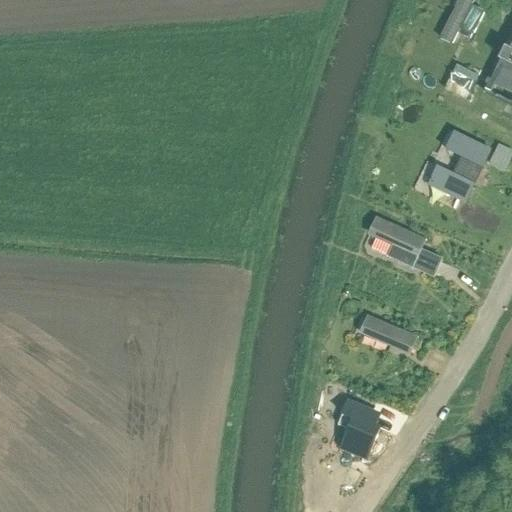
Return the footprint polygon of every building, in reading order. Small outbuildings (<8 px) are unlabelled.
[(439,169),(430,187),(458,201),(466,205),(475,187),(473,186),(481,168),(483,170),(492,153),(455,135),(447,152),(462,159),(454,177),(439,169)] [(511,153),(500,148),(491,167),(504,173),(511,156),(511,153)] [(378,241),(373,251),(416,271),(421,261),(419,258),(421,253),(435,260),(435,261),(442,264),(443,262),(422,252),(426,243),(427,243),(427,242),(426,241),(377,219),(377,221),(383,223),(375,240),(378,241)] [(374,322),(367,338),(410,357),(413,350),(418,339),(369,318),(368,319),(374,322)] [(349,404),(339,427),(350,432),(343,451),(368,461),(381,432),(375,429),(380,418),(371,414),(349,404)]
